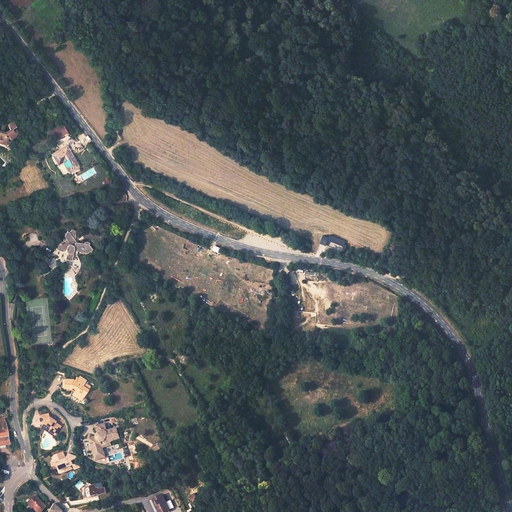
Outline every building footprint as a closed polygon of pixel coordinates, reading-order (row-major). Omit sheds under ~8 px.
[(0,143),(6,145),(14,142),(13,139),(16,137),(16,135),(20,133),(19,131),(14,133),(12,129),(16,127),(13,121),(7,124),(10,129),(5,132),(0,130),(0,143)] [(62,123),(47,132),(49,136),(54,134),(57,138),(67,132),(62,123)] [(64,160),(71,171),(79,166),(67,145),(54,153),(59,163),(64,160)] [(9,229),(5,233),(10,238),(14,234),(9,229)] [(70,233),(69,232),(68,231),(67,232),(64,232),(65,235),(64,236),(66,238),(68,242),(76,241),(74,239),(70,234),(70,233)] [(327,246),(329,240),(344,246),(345,244),(346,241),(331,234),(330,237),(324,235),(321,243),(327,246)] [(65,250),(66,250),(66,248),(67,246),(68,245),(69,244),(70,244),(71,244),(72,245),(73,246),(74,247),(74,248),(75,242),(76,242),(76,241),(68,242),(66,238),(65,238),(64,238),(63,239),(63,240),(64,241),(63,242),(62,241),(61,240),(60,240),(59,240),(58,241),(57,243),(58,244),(57,245),(58,250),(60,250),(63,251),(63,250),(64,250),(65,250)] [(88,244),(84,243),(76,242),(75,242),(74,248),(74,250),(75,250),(78,251),(80,251),(83,252),(84,252),(86,254),(89,251),(91,252),(92,250),(93,249),(90,245),(89,245),(88,244)] [(66,248),(66,250),(66,251),(67,252),(68,253),(69,253),(70,253),(73,251),(74,250),(74,248),(74,247),(73,246),(72,245),(71,244),(70,244),(69,244),(68,245),(67,246),(66,248)] [(58,250),(57,245),(54,247),(56,254),(60,264),(72,266),(76,271),(81,267),(81,264),(77,256),(77,253),(75,253),(75,252),(75,250),(74,250),(73,251),(71,260),(65,259),(66,255),(67,255),(68,254),(67,253),(67,252),(66,251),(66,250),(65,250),(64,250),(63,250),(63,251),(60,250),(58,250)] [(78,396),(82,399),(87,391),(82,388),(84,384),(86,382),(79,378),(75,383),(73,381),(62,382),(63,390),(70,389),(74,392),(72,394),(77,397),(78,396)] [(80,402),(82,399),(78,396),(77,397),(72,394),(71,396),(80,402)] [(45,427),(55,434),(59,427),(54,423),(55,421),(47,416),(47,413),(38,415),(39,424),(43,423),(46,425),(45,427)] [(0,444),(8,444),(5,421),(5,418),(0,418),(0,444)] [(53,436),(55,434),(45,427),(46,425),(43,423),(40,428),(53,436)] [(105,423),(97,425),(99,433),(107,431),(105,423)] [(91,439),(95,455),(105,452),(104,448),(109,446),(108,443),(111,442),(111,440),(120,437),(117,428),(107,431),(99,433),(96,437),(91,439)] [(95,455),(91,439),(84,441),(89,457),(95,455)] [(129,446),(131,454),(137,452),(134,444),(129,446)] [(51,462),(54,469),(59,467),(64,469),(65,472),(69,471),(68,467),(74,464),(76,470),(82,467),(77,462),(76,456),(68,454),(67,458),(64,459),(63,457),(64,455),(63,451),(52,456),(54,461),(51,462)] [(102,487),(101,482),(87,485),(85,488),(86,496),(98,493),(100,499),(109,496),(107,486),(102,487)] [(153,499),(158,511),(165,511),(170,510),(162,494),(153,499)] [(28,503),(36,511),(38,511),(44,506),(34,496),(28,503)]
